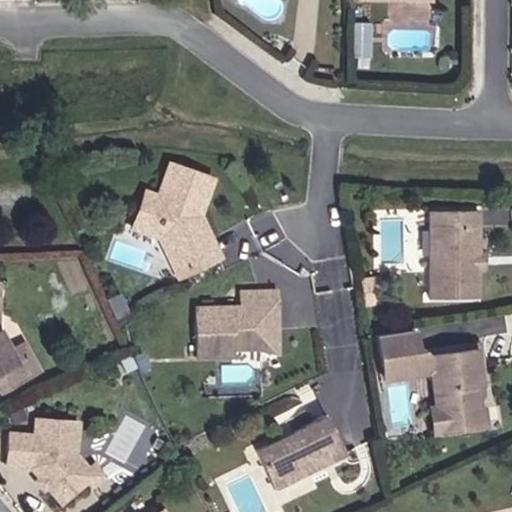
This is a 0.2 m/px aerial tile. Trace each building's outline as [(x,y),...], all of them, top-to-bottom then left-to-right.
[(219,178),(170,160),(158,190),(147,187),(132,228),(162,238),(180,277),(225,258),(206,214),(219,178)] [(480,210),(430,211),(431,299),(483,299),(480,210)] [(3,282),(0,282),(0,386),(5,394),(44,371),(28,338),(16,345),(1,322),(3,282)] [(242,303),(197,304),(198,358),(236,360),(236,350),(280,352),(279,289),(242,288),(242,303)] [(482,347),(427,354),(439,436),(492,428),(482,347)] [(330,414),(257,448),(282,495),(296,488),(293,482),(348,452),(330,414)] [(33,430),(9,428),(7,463),(34,466),(63,505),(90,486),(93,490),(109,477),(96,461),(91,464),(82,453),(82,419),(35,416),(33,430)]
